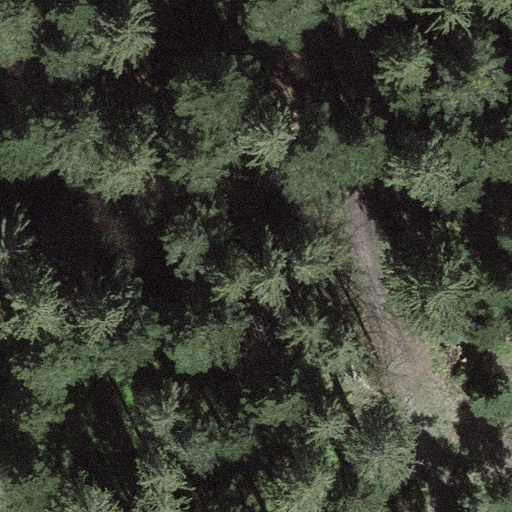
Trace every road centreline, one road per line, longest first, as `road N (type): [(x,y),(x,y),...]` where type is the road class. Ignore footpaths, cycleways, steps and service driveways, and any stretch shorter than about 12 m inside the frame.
road 1 (track): [(409,511),(354,207),(302,0)]
road 2 (track): [(406,0),(354,207)]
